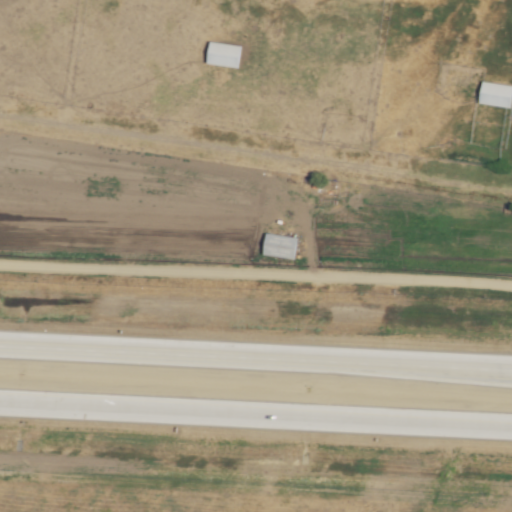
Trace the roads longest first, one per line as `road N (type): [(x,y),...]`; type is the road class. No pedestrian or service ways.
road 1 (primary): [(511,371),(0,345)]
road 2 (primary): [(0,402),(511,427)]
